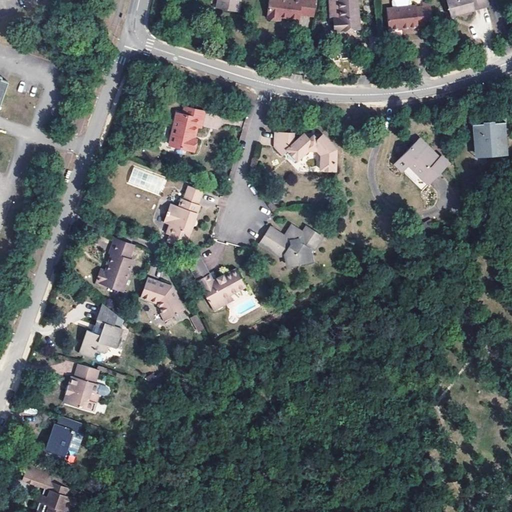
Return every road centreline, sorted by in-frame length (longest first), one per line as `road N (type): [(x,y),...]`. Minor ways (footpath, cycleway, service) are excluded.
road 1 (residential): [(88,149),(0,399)]
road 2 (residential): [(269,84),(400,93),(511,61)]
road 3 (residential): [(134,32),(143,44),(269,84)]
road 4 (residential): [(269,84),(242,174),(240,218)]
road 5 (residential): [(134,32),(88,149)]
